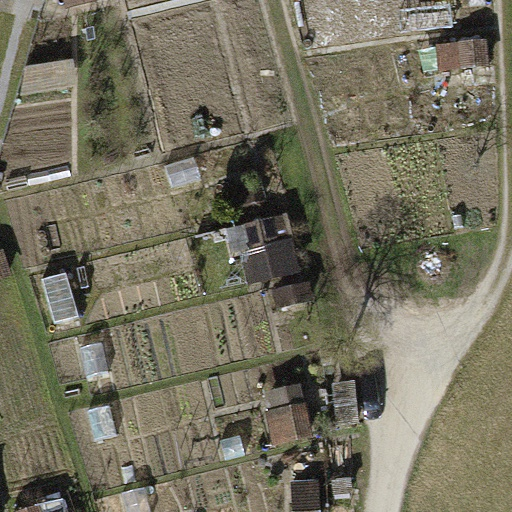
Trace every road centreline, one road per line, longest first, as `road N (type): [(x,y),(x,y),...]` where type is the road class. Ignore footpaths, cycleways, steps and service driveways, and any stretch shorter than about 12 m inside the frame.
road 1 (track): [(274,0),(362,309),(406,382)]
road 2 (track): [(406,382),(477,318),(511,241)]
